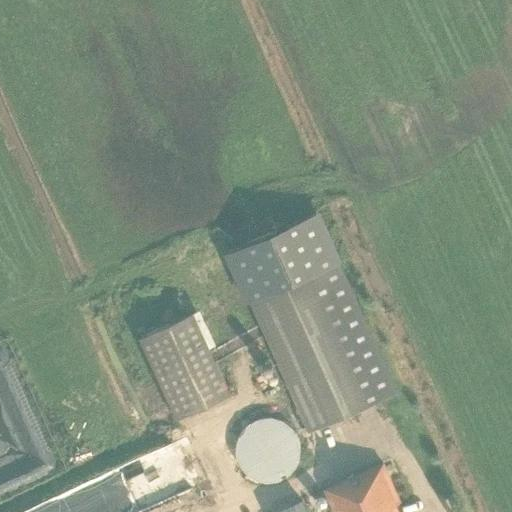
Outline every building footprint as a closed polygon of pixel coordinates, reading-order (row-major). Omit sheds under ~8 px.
[(250,303),(252,302),(312,275),(339,263),(317,215),(228,254),(250,303)] [(370,404),(312,275),(252,302),(309,431),(370,404)] [(231,396),(193,314),(138,340),(176,421),(231,396)] [(299,458),(300,448),(299,438),(294,429),(287,422),(278,418),(268,416),(258,418),(249,422),(242,429),(238,438),(236,448),(238,458),(242,467),(249,474),(258,479),(268,480),(278,479),(287,474),(294,467),(299,458)] [(174,467),(180,483),(195,478),(188,461),(174,467)] [(335,510),(335,511),(400,511),(397,502),(401,500),(384,462),(325,489),(335,510)] [(315,511),(309,493),(276,505),(278,511),(315,511)]
